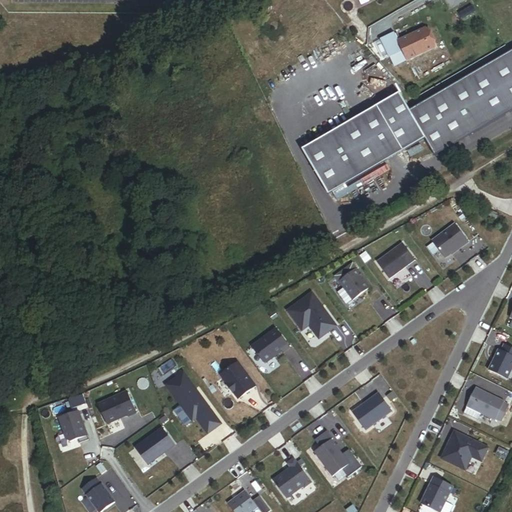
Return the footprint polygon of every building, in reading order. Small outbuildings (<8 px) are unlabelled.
[(402,47),(410,65),(437,54),(429,35),(402,47)] [(431,67),(444,63),(441,54),(428,58),(431,67)] [(303,155),(330,200),(426,144),(436,161),(511,116),(511,57),(410,116),(400,98),(303,155)] [(496,219),(498,214),(490,211),(488,215),(496,219)] [(469,243),(456,225),(433,242),(445,259),(451,254),(455,251),(456,252),(469,243)] [(390,280),(416,261),(403,244),(377,262),(390,280)] [(347,305),(370,288),(353,264),(336,277),(344,288),(338,293),(347,305)] [(337,327),(312,294),(288,311),(303,331),(310,326),(319,340),(337,327)] [(290,348),(276,329),(252,347),(264,363),(267,364),(283,352),(284,353),(290,348)] [(507,380),(511,370),(511,348),(505,345),(501,352),(499,351),(489,371),(507,380)] [(256,386),(238,362),(221,375),(238,399),(256,386)] [(208,434),(221,424),(199,393),(198,393),(195,389),(196,388),(184,372),(166,385),(180,405),(173,410),(185,426),(192,421),(192,422),(197,419),(208,434)] [(504,404),(505,402),(476,388),(464,414),(478,421),(481,414),(495,421),(496,420),(504,404)] [(137,413),(127,392),(98,404),(107,424),(120,419),(119,417),(127,414),(128,417),(137,413)] [(366,431),(392,412),(379,394),(353,413),(366,431)] [(502,422),(509,406),(504,404),(496,420),(502,422)] [(89,440),(79,411),(59,418),(67,440),(71,442),(78,439),(80,443),(89,440)] [(148,465),(175,446),(162,429),(136,448),(148,465)] [(362,468),(350,451),(344,454),(328,432),(315,441),(321,449),(315,453),(333,478),(343,470),(349,478),(362,468)] [(482,462),(489,449),(455,432),(442,459),(466,471),(472,458),(482,462)] [(311,483),(294,459),(287,464),(290,468),(273,481),(286,499),(304,486),(305,488),(311,483)] [(435,511),(441,511),(453,487),(435,478),(422,505),(435,511)] [(102,511),(115,503),(102,485),(101,485),(96,479),(82,489),(98,511),(102,511)] [(270,511),(271,511),(260,497),(253,502),(246,492),(228,504),(234,511),(254,511),(258,509),(260,511),(270,511)]
